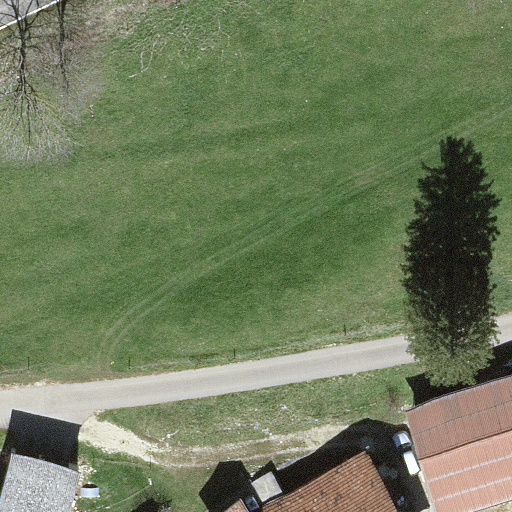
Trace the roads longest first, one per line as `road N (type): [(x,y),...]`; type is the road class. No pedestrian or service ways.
road 1 (residential): [(511,327),(230,378),(0,403)]
road 2 (track): [(367,436),(183,457),(31,400)]
